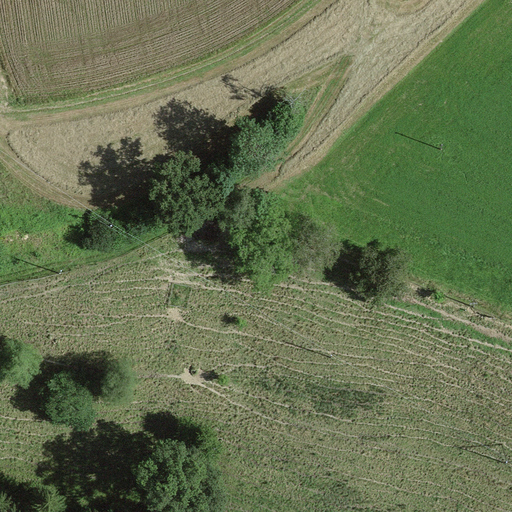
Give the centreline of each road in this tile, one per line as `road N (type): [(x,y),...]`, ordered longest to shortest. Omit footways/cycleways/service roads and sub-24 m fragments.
road 1 (track): [(0,276),(136,244),(228,194),(335,79),(368,0)]
road 2 (track): [(0,122),(149,93),(272,40),(320,0)]
